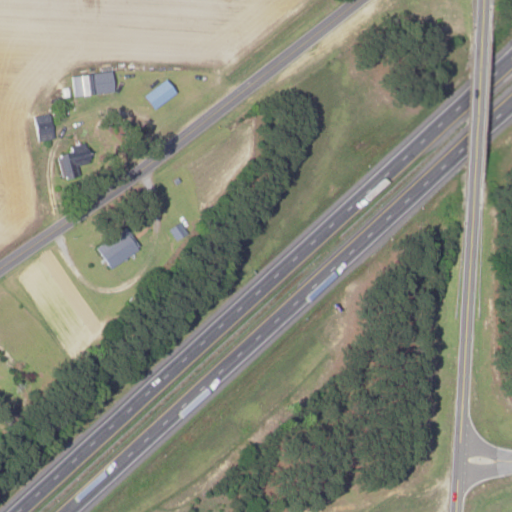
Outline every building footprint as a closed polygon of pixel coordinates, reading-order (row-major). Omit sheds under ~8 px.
[(70,96),(110,92),(108,72),(68,76),(70,96)] [(171,93),(160,80),(138,97),(149,110),(171,93)] [(50,139),(45,113),(30,116),(35,142),(50,139)] [(72,165),(85,162),(80,143),(66,147),(67,153),(52,157),(58,178),(74,174),(72,165)] [(135,248),(120,228),(90,250),(105,270),(135,248)]
